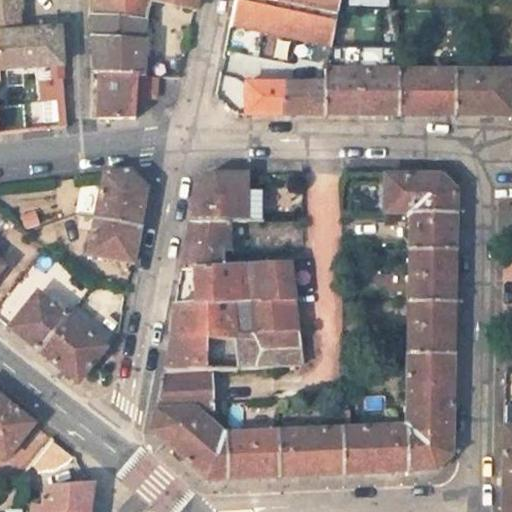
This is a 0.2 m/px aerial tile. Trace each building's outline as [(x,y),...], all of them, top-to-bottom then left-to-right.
[(0,0),(0,34),(19,33),(17,0),(0,0)] [(92,0),(92,16),(145,21),(148,0),(92,0)] [(151,0),(197,10),(199,0),(151,0)] [(234,0),(230,25),(332,44),(340,0),(234,0)] [(92,16),(92,40),(93,74),(99,74),(123,76),(139,77),(143,77),(145,21),(92,16)] [(63,80),(58,30),(19,33),(0,34),(0,69),(0,72),(50,67),(51,81),(63,80)] [(326,115),(399,115),(398,70),(382,70),(381,51),(346,51),(345,70),(326,70),(326,83),(326,115)] [(252,75),(252,84),(270,83),(270,70),(261,70),(252,75)] [(398,70),(399,115),(456,116),(456,71),(398,70)] [(511,71),(456,71),(456,116),(511,116),(511,71)] [(123,76),(99,74),(98,120),(123,120),(135,120),(137,96),(139,77),(123,76)] [(157,79),(143,77),(139,77),(137,96),(155,98),(157,79)] [(67,128),(63,80),(51,81),(52,115),(47,115),(48,130),(67,128)] [(247,84),(247,115),(326,115),(326,83),(270,83),(252,84),(247,84)] [(0,121),(0,135),(25,133),(24,120),(0,121)] [(139,183),(130,172),(123,173),(104,175),(99,203),(95,219),(88,255),(123,262),(133,264),(139,231),(139,227),(141,220),(145,203),(147,192),(139,183)] [(264,220),(264,203),(264,193),(247,193),(247,176),(214,175),(198,185),(194,203),(191,220),(190,224),(229,223),(264,223),(264,220)] [(384,213),(410,214),(456,214),(457,203),(457,192),(442,177),(385,177),(384,203),(384,213)] [(410,220),(409,250),(456,251),(456,220),(456,214),(410,214),(410,220)] [(191,270),(221,269),(221,250),(228,251),(229,223),(190,224),(180,271),(191,272),(191,270)] [(409,250),(408,302),(455,302),(456,251),(409,250)] [(248,303),(294,301),(290,265),(243,268),(248,303)] [(175,305),(170,342),(205,341),(236,340),(239,340),(239,336),(235,303),(248,303),(243,268),(221,269),(191,270),(191,272),(192,304),(175,305)] [(39,352),(68,316),(37,292),(8,328),(39,352)] [(239,336),(298,333),(294,301),(248,303),(235,303),(239,336)] [(408,302),(408,354),(454,354),(455,302),(408,302)] [(107,348),(68,316),(39,352),(78,384),(107,348)] [(170,342),(166,374),(211,372),(302,367),(298,333),(239,336),(239,340),(236,340),(237,357),(204,358),(205,341),(170,342)] [(454,354),(408,354),(406,426),(408,472),(435,471),(452,454),(454,354)] [(208,481),(228,480),(227,435),(199,413),(213,412),(211,372),(166,374),(163,375),(151,432),(208,481)] [(35,425),(0,398),(0,455),(6,460),(35,425)] [(406,426),(344,430),(344,475),(408,472),(406,426)] [(511,511),(511,427),(504,428),(502,511),(511,511)] [(279,432),(280,478),(344,475),(344,430),(279,432)] [(228,480),(280,478),(279,432),(227,435),(228,480)] [(127,456),(176,500),(184,491),(135,447),(127,456)] [(36,508),(74,511),(90,511),(93,487),(46,491),(45,501),(37,500),(36,508)]
